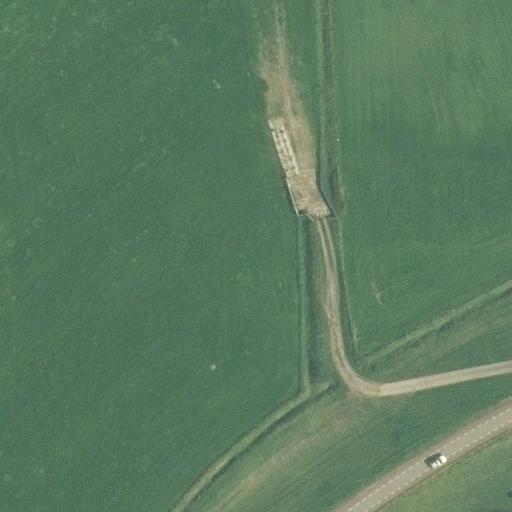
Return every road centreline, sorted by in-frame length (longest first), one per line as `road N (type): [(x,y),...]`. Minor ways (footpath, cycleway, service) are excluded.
road 1 (track): [(511,365),(379,390),(352,380),(340,359),(319,218)]
road 2 (unclassified): [(351,511),(511,417)]
